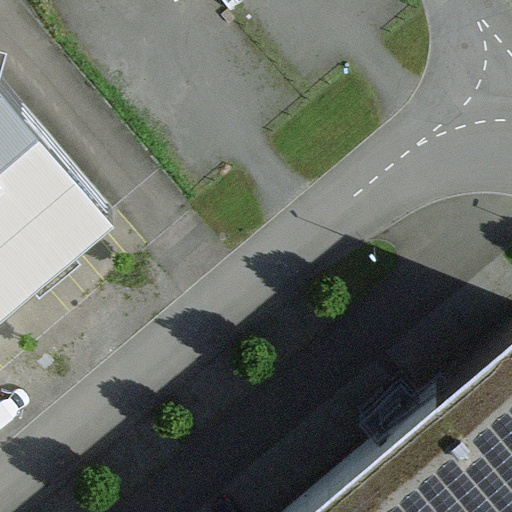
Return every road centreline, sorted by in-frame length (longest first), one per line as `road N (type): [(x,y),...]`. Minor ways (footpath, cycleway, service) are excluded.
road 1 (residential): [(0,494),(503,73)]
road 2 (unknown): [(233,299),(125,158),(0,24)]
